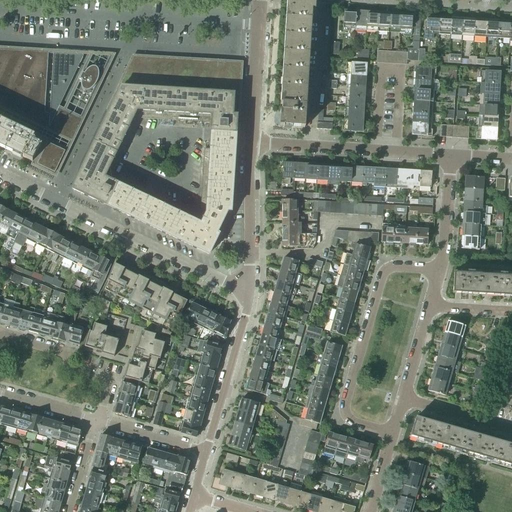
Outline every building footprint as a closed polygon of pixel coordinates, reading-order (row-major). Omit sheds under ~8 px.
[(280,111),(280,112),(280,113),(280,114),(281,114),(280,124),(280,125),(279,125),(279,127),(283,127),(284,125),(292,125),(291,128),(292,128),(292,127),(293,127),(293,128),(295,128),(295,127),(296,127),(296,128),(297,128),(297,127),(298,127),(298,128),(299,128),(300,128),(304,129),(305,113),(302,113),(308,10),(314,11),(315,11),(315,2),(314,2),(314,3),(309,2),(287,1),(287,2),(285,32),(282,78),(280,103),(280,105),(282,105),(281,111),(280,111)] [(350,28),(354,29),(355,12),(344,11),(344,17),(343,17),(343,21),(344,21),(343,25),(343,31),(350,32),(350,28)] [(354,29),(366,29),(367,12),(363,12),(363,13),(355,12),(354,29)] [(366,29),(377,30),(378,14),(371,13),(371,12),(367,12),(366,29)] [(377,30),(389,31),(390,13),(386,13),(386,14),(378,14),(377,30)] [(389,31),(399,32),(400,15),(393,14),(393,13),(390,13),(389,31)] [(400,15),(399,32),(404,32),(404,35),(411,36),(412,29),(411,29),(411,25),(412,25),(413,22),(411,21),(412,16),(400,15)] [(432,35),(438,35),(440,18),(427,17),(426,33),(425,33),(424,39),(432,40),(432,35)] [(438,35),(450,36),(451,19),(440,18),(438,35)] [(450,36),(462,36),(463,20),(451,19),(450,36)] [(462,36),(474,37),(475,20),(463,20),(462,36)] [(474,37),(486,38),(487,21),(475,20),(474,37)] [(486,38),(498,39),(499,22),(487,21),(486,38)] [(498,39),(510,39),(511,23),(499,22),(498,39)] [(406,61),(418,62),(419,50),(407,49),(407,53),(406,61)] [(80,121),(57,110),(81,61),(77,56),(53,54),(50,115),(44,113),(48,54),(30,53),(0,50),(0,105),(71,139),(80,121)] [(353,58),(361,58),(361,50),(354,50),(353,58)] [(361,50),(361,58),(368,59),(369,51),(361,50)] [(448,55),(448,56),(448,64),(452,64),(460,65),(461,56),(448,55)] [(444,64),(448,64),(448,56),(445,56),(445,58),(437,57),(436,63),(444,64)] [(476,66),(484,66),(484,60),(476,60),(476,58),(472,58),(472,65),(476,66)] [(484,66),(496,67),(496,59),(484,58),(484,60),(484,66)] [(236,117),(239,66),(134,59),(109,112),(72,189),(80,193),(208,255),(218,235),(216,234),(227,212),(230,212),(234,151),(236,117)] [(349,70),(349,76),(365,77),(366,65),(360,64),(357,63),(357,64),(352,64),(346,63),(346,70),(349,70)] [(82,73),(81,76),(96,84),(97,82),(97,81),(98,79),(98,78),(98,77),(99,75),(99,74),(99,73),(98,72),(98,71),(98,70),(97,69),(96,68),(95,67),(94,67),(93,67),(92,67),(91,67),(90,68),(89,68),(88,69),(87,70),(86,71),(85,73),(84,74),(82,73)] [(416,68),(415,79),(432,80),(432,76),(436,76),(436,69),(430,69),(425,69),(425,68),(422,67),(422,68),(416,68)] [(483,79),(482,83),(499,84),(500,73),(494,73),(494,72),(490,72),(486,72),(486,71),(480,71),(479,79),(483,79)] [(96,84),(81,76),(79,80),(81,80),(81,82),(81,83),(81,84),(81,86),(81,87),(81,88),(81,89),(82,90),(83,91),(84,91),(85,92),(86,92),(87,92),(88,91),(89,91),(90,90),(91,90),(92,89),(93,88),(94,87),(95,86),(96,84)] [(349,76),(348,87),(366,88),(366,84),(365,84),(365,77),(349,76)] [(413,90),(433,91),(436,92),(439,89),(439,84),(437,80),(432,80),(415,79),(415,87),(413,87),(413,90)] [(480,84),(480,94),(499,95),(500,92),(499,92),(499,84),(482,83),(482,84),(480,84)] [(348,87),(347,98),(364,99),(364,91),(365,91),(366,88),(348,87)] [(413,90),(412,94),(414,94),(414,102),(431,103),(432,103),(433,91),(413,90)] [(480,94),(479,106),(498,107),(498,99),(499,100),(499,95),(480,94)] [(347,98),(346,109),(364,110),(364,106),(363,106),(364,99),(347,98)] [(412,109),(412,113),(430,114),(431,103),(414,102),(413,109),(412,109)] [(0,120),(65,152),(71,139),(0,105),(0,120)] [(479,106),(478,117),(480,117),(498,118),(498,114),(497,114),(497,112),(498,107),(479,106)] [(346,109),(346,120),(363,121),(363,114),(364,113),(364,110),(346,109)] [(413,116),(413,124),(429,125),(430,114),(412,113),(412,116),(413,116)] [(480,117),(480,128),(496,129),(497,122),(498,122),(498,118),(480,117)] [(0,147),(13,154),(20,157),(20,158),(21,158),(22,157),(23,158),(37,165),(54,174),(65,152),(0,120),(0,147)] [(363,121),(346,120),(346,125),(342,125),(342,132),(348,132),(352,132),(352,133),(356,133),(356,132),(362,133),(363,121)] [(429,125),(413,124),(412,136),(418,136),(418,137),(421,138),(422,136),(426,136),(426,137),(432,137),(432,130),(429,130),(429,125)] [(496,129),(480,128),(479,133),(476,133),(476,140),(482,140),(486,140),(486,141),(490,141),(490,140),(496,141),(496,129)] [(289,179),(294,180),(294,164),(283,164),(283,171),(282,171),(282,173),(282,185),(289,185),(289,179)] [(294,180),(306,180),(306,165),(294,164),(294,180)] [(306,180),(317,181),(318,166),(306,165),(306,180)] [(317,181),(328,182),(329,167),(318,166),(317,181)] [(327,185),(339,186),(340,167),(329,167),(328,182),(327,185)] [(345,183),(351,183),(351,168),(340,167),(339,186),(345,186),(345,183)] [(351,183),(362,184),(363,169),(351,168),(351,183)] [(366,184),(373,185),(374,169),(363,169),(362,184),(362,186),(366,187),(366,184)] [(373,187),(384,188),(386,170),(374,169),(373,185),(373,187)] [(384,188),(396,189),(397,171),(386,170),(384,188)] [(396,189),(407,190),(408,171),(397,171),(396,189)] [(408,171),(407,190),(413,190),(413,187),(419,187),(420,172),(408,171)] [(431,173),(420,172),(419,187),(430,188),(431,173)] [(465,177),(465,189),(483,190),(483,178),(465,177)] [(496,179),(496,191),(498,191),(504,192),(504,191),(505,180),(496,179)] [(465,189),(464,202),(482,203),(483,190),(465,189)] [(282,201),(282,212),(297,212),(297,201),(282,201)] [(463,214),(485,215),(487,215),(487,207),(482,207),(482,203),(464,202),(463,214)] [(395,207),(395,211),(394,214),(406,215),(406,207),(395,207)] [(0,233),(5,236),(15,215),(14,215),(14,214),(10,212),(9,212),(6,211),(0,222),(0,233)] [(282,212),(282,224),(301,224),(304,224),(304,219),(297,219),(297,212),(282,212)] [(485,215),(463,214),(462,225),(480,226),(484,226),(485,226),(485,216),(485,215)] [(12,246),(17,236),(24,220),(21,218),(21,217),(17,215),(16,216),(15,215),(5,236),(11,239),(6,249),(9,251),(12,246)] [(17,236),(14,242),(23,247),(26,240),(34,224),(33,225),(33,223),(29,221),(28,222),(24,220),(17,236)] [(29,242),(35,245),(43,230),(40,228),(39,227),(36,225),(34,225),(34,224),(26,240),(29,242)] [(282,224),(282,236),(297,236),(301,236),(301,224),(282,224)] [(381,243),(393,244),(394,225),(382,225),(381,243)] [(393,244),(404,244),(405,226),(394,225),(393,244)] [(462,225),(462,237),(480,238),(480,226),(462,225)] [(404,244),(415,245),(416,230),(416,227),(405,226),(404,244)] [(35,245),(45,249),(53,234),(52,234),(51,233),(47,231),(46,231),(43,230),(35,245)] [(416,230),(415,245),(427,246),(428,231),(416,230)] [(337,240),(347,242),(348,232),(335,231),(333,238),(337,240)] [(45,249),(54,254),(61,239),(58,237),(58,236),(54,234),(53,235),(53,234),(45,249)] [(297,236),(282,236),(282,247),(295,247),(295,250),(312,250),(315,244),(316,235),(311,235),(301,235),(301,236),(297,236)] [(480,238),(462,237),(461,250),(479,251),(480,238)] [(58,256),(63,259),(71,244),(61,239),(54,254),(50,261),(54,263),(58,256)] [(63,259),(82,268),(90,252),(89,253),(88,251),(84,249),(83,250),(71,244),(63,259)] [(354,250),(352,256),(367,260),(370,249),(369,249),(364,247),(359,246),(353,244),(351,244),(350,248),(354,250)] [(86,275),(89,277),(98,258),(95,256),(95,255),(91,253),(90,253),(90,252),(82,268),(88,271),(86,275)] [(346,254),(343,265),(349,267),(363,271),(367,260),(352,256),(346,254)] [(89,277),(88,278),(96,282),(91,290),(98,294),(105,279),(107,275),(106,275),(103,273),(109,262),(108,261),(108,262),(105,261),(104,259),(99,257),(98,258),(89,277)] [(284,258),(281,269),(295,274),(298,262),(284,258)] [(307,265),(321,269),(322,263),(309,259),(307,265)] [(21,274),(23,270),(7,263),(5,268),(11,270),(21,274)] [(108,302),(151,324),(164,330),(162,335),(169,337),(171,334),(187,302),(176,296),(179,291),(133,268),(131,270),(126,267),(124,269),(114,264),(112,269),(107,282),(108,282),(103,293),(101,299),(96,312),(104,314),(105,314),(108,302)] [(343,265),(340,276),(346,278),(345,278),(360,282),(363,271),(349,267),(343,265)] [(281,269),(277,281),(292,285),(294,286),(295,285),(298,286),(301,275),(295,274),(281,269)] [(1,276),(11,280),(12,275),(2,271),(1,276)] [(480,295),(485,296),(487,273),(472,272),(469,272),(454,271),(452,293),(455,294),(460,294),(467,294),(466,295),(467,295),(470,295),(471,295),(472,295),(480,295)] [(31,278),(38,281),(41,282),(41,281),(43,277),(33,273),(31,278)] [(511,297),(511,274),(505,274),(503,274),(501,274),(487,273),(485,296),(491,296),(499,296),(499,297),(502,297),(504,297),(511,297)] [(12,275),(11,280),(10,282),(19,286),(20,284),(22,278),(12,275)] [(43,277),(41,281),(50,286),(53,279),(44,275),(43,277)] [(340,276),(337,287),(342,289),(357,293),(360,282),(345,278),(346,278),(340,276)] [(20,284),(30,287),(31,282),(22,278),(20,284)] [(54,278),(51,285),(59,289),(62,283),(56,281),(57,279),(54,278)] [(277,281),(274,292),(293,297),(294,297),(296,290),(293,289),(294,286),(292,285),(277,281)] [(80,290),(73,287),(70,292),(77,296),(80,290)] [(342,289),(339,299),(354,303),(357,293),(342,289)] [(274,292),(271,303),(285,307),(287,300),(291,302),(293,297),(274,292)] [(339,299),(336,310),(351,315),(354,303),(339,299)] [(18,328),(18,329),(23,312),(18,310),(19,305),(14,303),(13,309),(8,325),(12,326),(12,328),(16,329),(18,328)] [(268,314),(282,318),(285,318),(288,308),(285,307),(271,303),(268,314)] [(184,320),(193,324),(201,309),(198,307),(197,306),(193,304),(192,305),(191,304),(184,320)] [(5,324),(8,325),(13,309),(3,306),(0,316),(0,324),(4,325),(5,324)] [(193,324),(203,329),(211,313),(210,313),(209,312),(205,310),(204,311),(201,309),(193,324)] [(25,330),(28,331),(34,311),(30,310),(29,314),(23,312),(18,329),(19,329),(19,330),(24,331),(25,330)] [(38,335),(44,313),(34,310),(34,311),(28,331),(32,332),(32,333),(36,335),(38,334),(38,335)] [(65,342),(68,343),(73,326),(77,312),(73,310),(68,325),(63,323),(58,341),(64,342),(65,342)] [(336,310),(333,321),(348,325),(351,315),(336,310)] [(45,336),(48,337),(54,315),(44,313),(38,335),(39,334),(40,336),(44,337),(45,336)] [(203,329),(212,334),(220,318),(216,317),(216,316),(212,314),(211,314),(211,313),(203,329)] [(268,314),(265,324),(279,329),(282,318),(268,314)] [(52,339),(58,341),(63,323),(64,318),(54,315),(48,337),(52,338),(52,339)] [(220,318),(212,334),(217,336),(222,337),(226,338),(230,325),(229,324),(230,322),(224,320),(223,320),(220,319),(221,318),(220,318)] [(348,325),(333,321),(330,333),(344,337),(348,325)] [(448,322),(444,333),(462,338),(465,326),(448,322)] [(89,331),(85,347),(84,347),(102,352),(101,354),(114,358),(118,341),(120,342),(123,334),(106,329),(107,328),(94,324),(92,332),(89,331)] [(265,324),(262,335),(276,339),(279,329),(265,324)] [(73,326),(68,343),(72,344),(73,345),(77,346),(78,345),(78,346),(81,337),(83,329),(80,328),(73,326)] [(307,326),(306,332),(320,336),(322,331),(307,326)] [(79,345),(80,345),(85,347),(89,331),(83,329),(81,337),(78,346),(79,346),(79,345)] [(140,337),(136,349),(150,353),(149,357),(158,359),(160,360),(164,345),(170,347),(171,342),(170,340),(143,332),(143,333),(144,333),(142,337),(140,337)] [(320,336),(306,332),(304,338),(308,339),(319,342),(320,336)] [(444,333),(441,345),(458,350),(462,338),(444,333)] [(490,334),(487,345),(492,347),(496,335),(490,334)] [(273,351),(277,352),(278,352),(281,341),(276,339),(262,335),(258,346),(273,351)] [(183,336),(180,347),(184,349),(187,349),(190,338),(183,336)] [(304,338),(299,356),(303,357),(308,339),(304,338)] [(208,343),(205,343),(203,342),(200,341),(197,352),(201,354),(219,359),(220,354),(221,354),(223,350),(222,349),(222,348),(223,348),(223,347),(218,346),(208,343)] [(327,343),(323,355),(338,359),(341,347),(327,343)] [(441,345),(437,356),(455,361),(458,350),(441,345)] [(492,347),(487,345),(483,357),(489,359),(492,347)] [(255,357),(270,362),(273,363),(277,352),(273,351),(258,346),(255,357)] [(150,353),(136,349),(135,349),(130,366),(128,366),(124,378),(148,385),(152,371),(154,371),(158,359),(149,357),(150,353)] [(315,364),(320,365),(335,370),(338,359),(323,355),(319,353),(315,364)] [(201,354),(198,365),(216,370),(216,369),(217,369),(218,364),(218,363),(219,359),(201,354)] [(437,356),(434,368),(451,373),(455,361),(437,356)] [(255,357),(252,369),(267,373),(270,362),(255,357)] [(178,371),(178,372),(183,373),(187,362),(177,359),(175,366),(173,370),(178,371)] [(198,365),(195,376),(212,381),(214,377),(215,376),(216,372),(215,371),(216,370),(198,365)] [(320,365),(317,376),(332,381),(335,370),(320,365)] [(434,368),(431,379),(448,384),(451,373),(434,368)] [(252,369),(249,379),(263,384),(264,383),(267,373),(252,369)] [(165,376),(164,376),(160,375),(156,387),(161,389),(165,376)] [(195,376),(192,388),(210,393),(209,392),(209,391),(211,391),(212,387),(211,386),(212,381),(195,376)] [(312,381),(310,386),(328,392),(332,381),(317,376),(316,382),(312,381)] [(120,393),(119,394),(136,398),(140,383),(124,378),(121,387),(120,388),(119,392),(120,393)] [(249,379),(246,390),(260,394),(266,396),(267,390),(269,385),(264,383),(263,384),(249,379)] [(448,384),(431,379),(427,391),(445,396),(448,384)] [(170,381),(168,389),(174,391),(176,383),(170,381)] [(310,386),(307,397),(325,403),(328,392),(310,386)] [(192,388),(188,399),(206,404),(207,399),(208,399),(209,395),(209,394),(209,393),(210,393),(192,388)] [(146,401),(152,403),(156,393),(149,391),(146,401)] [(479,393),(473,391),(470,404),(476,405),(479,393)] [(118,400),(117,404),(133,408),(136,398),(119,394),(118,395),(117,399),(118,400)] [(270,395),(269,397),(268,401),(282,405),(283,399),(270,395)] [(308,398),(305,409),(308,409),(322,414),(325,403),(308,398)] [(188,399),(185,410),(204,415),(203,414),(204,413),(205,409),(205,408),(206,404),(188,399)] [(241,399),(238,411),(255,416),(259,404),(241,399)] [(159,403),(156,414),(163,416),(166,405),(165,404),(159,403)] [(133,408),(117,404),(116,407),(114,408),(113,412),(114,413),(114,414),(130,419),(133,408)] [(0,411),(0,425),(7,427),(11,410),(10,411),(10,409),(6,408),(5,409),(1,408),(0,411)] [(146,409),(145,412),(144,416),(151,418),(153,410),(146,409)] [(308,409),(305,421),(317,424),(319,425),(322,414),(308,409)] [(7,427),(16,430),(21,414),(18,413),(17,412),(13,410),(12,411),(11,410),(7,427)] [(184,414),(182,421),(199,426),(201,422),(202,421),(203,417),(202,416),(204,415),(185,410),(184,414)] [(273,411),(270,420),(275,422),(275,421),(278,422),(285,424),(286,422),(273,410),(273,411)] [(238,411),(235,423),(252,428),(255,416),(238,411)] [(16,430),(26,433),(31,416),(30,416),(30,415),(26,414),(25,415),(21,414),(16,430)] [(153,425),(160,428),(163,416),(156,414),(153,425)] [(26,433),(36,436),(41,419),(38,419),(37,417),(33,416),(32,417),(32,416),(31,416),(26,433)] [(36,436),(46,438),(51,422),(48,421),(47,420),(43,419),(42,420),(42,419),(41,418),(41,420),(41,419),(36,436)] [(441,449),(447,427),(442,426),(434,423),(433,423),(429,422),(425,421),(423,420),(418,419),(416,418),(409,440),(423,444),(427,445),(441,449)] [(317,424),(305,421),(301,420),(299,426),(315,430),(317,424)] [(199,426),(182,421),(179,433),(196,438),(196,437),(198,436),(199,432),(198,431),(199,426)] [(46,438),(56,441),(61,424),(61,425),(60,424),(56,423),(55,423),(51,422),(46,438)] [(278,422),(276,427),(288,430),(289,426),(285,424),(278,422)] [(252,428),(235,423),(228,447),(227,447),(245,452),(252,428)] [(56,441),(67,444),(71,428),(68,427),(67,426),(63,425),(62,426),(62,424),(61,424),(56,441)] [(276,427),(275,433),(286,436),(288,430),(276,427)] [(472,458),(478,436),(473,435),(465,432),(461,431),(460,431),(452,429),(447,427),(441,449),(455,453),(458,454),(472,458)] [(71,428),(67,444),(77,447),(82,431),(81,431),(80,430),(76,428),(75,429),(71,428)] [(310,432),(308,437),(320,440),(322,435),(310,432)] [(274,434),(273,438),(285,441),(286,436),(275,433),(274,434)] [(334,456),(335,451),(339,437),(328,433),(323,453),(334,456)] [(101,435),(96,453),(106,456),(111,439),(112,439),(101,435)] [(483,438),(478,436),(472,458),(486,462),(489,463),(503,467),(509,445),(504,444),(496,441),(497,441),(496,441),(495,441),(492,440),(491,440),(483,438)] [(308,437),(307,442),(318,446),(320,440),(308,437)] [(335,451),(334,456),(345,460),(351,440),(339,437),(335,451)] [(273,438),(271,443),(283,447),(285,441),(273,438)] [(114,440),(111,439),(106,456),(116,459),(121,441),(120,442),(119,441),(115,440),(114,440)] [(361,443),(351,440),(345,460),(356,463),(361,443)] [(122,442),(121,441),(116,459),(126,461),(131,445),(128,444),(127,443),(123,442),(122,442)] [(307,442),(305,447),(317,451),(318,446),(307,442)] [(271,443),(270,449),(281,452),(283,447),(271,443)] [(356,463),(361,464),(364,463),(364,460),(368,461),(373,446),(361,443),(356,463)] [(134,446),(131,445),(126,461),(137,464),(139,454),(141,448),(140,448),(140,447),(135,445),(134,446)] [(511,445),(509,445),(503,467),(511,469),(511,445)] [(305,447),(304,453),(315,456),(317,451),(305,447)] [(20,449),(17,459),(22,461),(25,450),(20,449)] [(142,466),(153,469),(157,453),(154,452),(153,450),(149,449),(148,450),(147,450),(142,466)] [(270,449),(268,454),(280,458),(281,452),(270,449)] [(64,453),(62,459),(73,462),(75,455),(64,452),(64,453)] [(106,456),(96,453),(92,468),(102,470),(104,465),(106,456)] [(153,469),(163,472),(168,455),(167,455),(166,454),(162,453),(161,454),(157,453),(153,469)] [(304,453),(302,458),(314,462),(315,456),(304,453)] [(239,457),(227,454),(225,460),(237,464),(239,457)] [(267,457),(267,459),(278,463),(280,458),(268,454),(267,457)] [(163,472),(169,474),(169,472),(173,474),(178,458),(177,458),(174,457),(174,456),(169,455),(168,456),(168,455),(163,472)] [(46,463),(44,467),(49,468),(68,474),(69,471),(70,470),(72,466),(71,465),(71,464),(55,459),(47,457),(46,463)] [(178,458),(173,474),(186,477),(190,461),(178,458)] [(302,458),(301,464),(312,467),(314,462),(302,458)] [(17,459),(14,470),(19,471),(22,461),(17,459)] [(267,459),(266,462),(265,465),(271,467),(277,469),(278,463),(267,459)] [(407,462),(404,474),(425,480),(428,468),(407,462)] [(301,464),(299,469),(311,472),(312,469),(312,467),(301,464)] [(431,470),(441,473),(443,468),(432,465),(431,470)] [(50,473),(49,479),(66,484),(66,483),(67,483),(68,479),(67,478),(68,474),(49,468),(47,472),(50,473)] [(311,472),(299,469),(298,475),(304,477),(309,478),(311,472)] [(315,479),(317,473),(318,470),(312,469),(311,472),(309,478),(304,477),(303,481),(311,483),(312,478),(315,479)] [(14,470),(11,479),(16,481),(19,471),(14,470)] [(90,477),(89,480),(106,485),(109,474),(92,470),(92,471),(91,471),(90,475),(90,477)] [(218,485),(230,488),(234,474),(223,471),(221,476),(220,478),(218,485)] [(169,472),(169,474),(164,488),(181,493),(186,477),(173,474),(169,472)] [(314,481),(325,484),(327,476),(317,473),(315,479),(314,481)] [(230,488),(241,491),(245,477),(234,474),(230,488)] [(352,476),(351,480),(365,484),(365,485),(366,484),(365,483),(367,479),(367,478),(352,474),(352,476)] [(400,485),(418,490),(419,486),(423,487),(425,480),(404,474),(400,485)] [(333,482),(337,483),(338,479),(327,476),(325,484),(324,486),(331,488),(333,482)] [(241,491),(252,494),(256,480),(245,477),(241,491)] [(10,483),(8,489),(13,491),(15,485),(16,481),(11,479),(10,483)] [(43,488),(46,489),(63,494),(64,491),(65,490),(66,486),(65,485),(66,484),(49,479),(47,485),(44,484),(43,488)] [(340,490),(347,492),(348,489),(350,483),(338,479),(337,483),(342,485),(340,490)] [(448,479),(446,486),(456,489),(458,482),(448,479)] [(87,489),(86,490),(103,494),(106,485),(89,480),(88,484),(87,484),(86,488),(87,489)] [(252,494),(263,498),(267,483),(256,480),(252,494)] [(137,483),(134,493),(141,494),(143,484),(137,483)] [(263,498),(274,501),(278,486),(267,483),(263,498)] [(348,489),(354,491),(362,493),(363,494),(363,493),(364,488),(365,487),(364,487),(350,483),(348,489)] [(289,490),(285,504),(296,507),(300,493),(299,493),(301,487),(290,484),(289,490)] [(400,485),(397,497),(414,502),(418,490),(400,485)] [(274,501),(285,504),(289,490),(278,486),(274,501)] [(456,489),(446,486),(444,491),(450,493),(448,499),(452,500),(456,489)] [(157,488),(153,499),(154,499),(177,505),(178,502),(179,501),(180,497),(180,496),(180,495),(163,490),(157,488)] [(8,489),(5,499),(11,501),(13,491),(8,489)] [(45,492),(43,499),(61,504),(60,503),(61,503),(62,499),(62,498),(63,494),(46,489),(45,492)] [(85,497),(84,500),(100,505),(103,494),(86,490),(86,491),(85,491),(84,495),(85,497)] [(17,492),(14,502),(19,503),(21,504),(24,494),(17,492)] [(131,503),(137,505),(138,505),(141,494),(134,493),(132,500),(131,503)] [(296,507),(306,510),(310,496),(300,493),(296,507)] [(306,510),(312,511),(316,511),(321,496),(311,493),(310,496),(306,510)] [(316,511),(328,511),(332,502),(325,500),(325,497),(321,496),(316,511)] [(397,497),(394,509),(405,511),(411,511),(414,502),(397,497)] [(328,511),(341,511),(345,501),(334,498),(333,502),(332,502),(328,511)] [(5,499),(2,510),(8,511),(11,501),(5,499)] [(43,499),(40,509),(49,511),(57,511),(58,511),(59,510),(60,506),(60,505),(61,504),(43,499)] [(154,499),(153,503),(159,505),(158,510),(163,511),(175,511),(177,510),(176,509),(177,505),(154,499)] [(81,509),(80,510),(87,511),(97,511),(100,505),(84,500),(83,504),(82,504),(80,508),(81,509)] [(345,501),(341,511),(353,511),(355,509),(349,507),(351,502),(345,501)] [(14,502),(11,511),(17,511),(19,503),(14,502)] [(128,511),(135,511),(137,505),(131,503),(128,511)]
